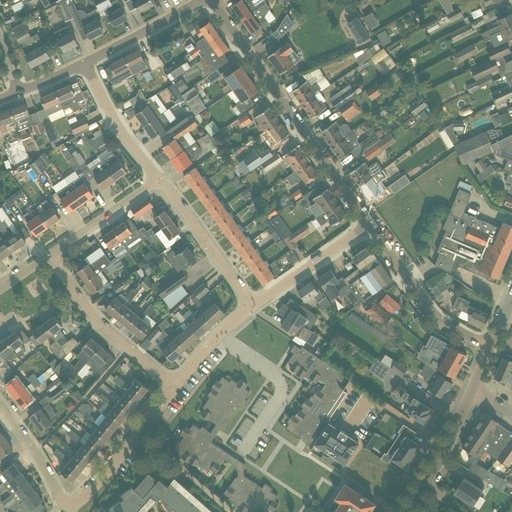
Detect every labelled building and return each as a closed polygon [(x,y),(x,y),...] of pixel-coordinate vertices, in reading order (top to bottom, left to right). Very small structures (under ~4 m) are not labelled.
[(0,0),(3,4),(5,9),(11,6),(14,12),(24,7),(23,5),(20,0),(0,0)] [(73,18),(68,6),(64,0),(59,0),(56,2),(65,22),(73,18)] [(71,0),(67,0),(65,1),(68,6),(73,18),(74,20),(78,29),(84,27),(89,38),(91,38),(92,39),(95,37),(95,35),(103,31),(98,23),(97,20),(93,13),(92,11),(87,14),(86,13),(85,12),(83,10),(81,10),(79,10),(77,10),(74,3),(73,4),(71,0)] [(103,10),(106,16),(103,17),(106,24),(111,21),(114,26),(127,19),(122,9),(122,8),(117,0),(116,0),(111,3),(112,5),(103,10)] [(128,0),(125,2),(130,12),(136,9),(138,13),(153,5),(150,0),(128,0)] [(238,15),(241,19),(253,11),(261,6),(265,2),(266,2),(263,0),(237,0),(233,3),(234,4),(232,6),(238,15)] [(55,2),(43,8),(46,13),(51,11),(50,10),(57,7),(55,2)] [(266,2),(241,19),(245,24),(251,33),(260,27),(261,29),(269,23),(265,17),(270,9),(269,7),(266,2)] [(462,15),(458,7),(447,14),(451,21),(462,15)] [(372,13),(364,18),(371,29),(379,24),(372,13)] [(487,31),(489,36),(511,25),(511,13),(498,20),(500,24),(487,30),(487,31)] [(287,14),(277,30),(282,37),(294,25),(287,14)] [(359,44),(370,37),(357,17),(346,24),(359,44)] [(189,33),(196,28),(190,20),(183,25),(189,33)] [(209,30),(213,27),(209,22),(200,28),(200,29),(196,32),(199,36),(196,38),(198,41),(205,36),(210,32),(209,30)] [(20,45),(29,40),(29,41),(32,39),(23,23),(20,24),(20,25),(12,30),(20,45)] [(454,42),(473,32),(469,25),(450,34),(454,42)] [(491,60),(494,59),(510,51),(505,43),(506,40),(511,37),(511,25),(489,36),(495,47),(487,51),(491,60)] [(58,40),(64,51),(77,44),(73,35),(71,33),(67,26),(54,33),(58,40)] [(198,47),(193,50),(197,55),(199,53),(202,51),(200,49),(210,42),(219,36),(216,31),(213,27),(209,30),(210,32),(205,36),(198,41),(195,43),(196,45),(198,47)] [(385,30),(377,35),(383,46),(391,42),(385,30)] [(220,47),(224,44),(222,40),(219,36),(210,42),(200,49),(202,51),(199,53),(201,57),(214,48),(219,44),(220,47)] [(281,74),(289,68),(294,64),(288,56),(294,51),(284,38),(270,48),(273,52),(268,56),(281,74)] [(28,46),(27,44),(21,47),(32,67),(49,57),(45,48),(43,45),(40,39),(28,46)] [(391,54),(401,48),(398,43),(388,49),(391,54)] [(228,49),(224,44),(220,47),(219,44),(214,48),(201,57),(209,67),(203,71),(207,76),(218,68),(215,64),(222,59),(220,55),(228,49)] [(368,48),(352,55),(359,66),(381,50),(377,44),(369,49),(368,48)] [(451,56),(456,65),(473,55),(468,46),(451,56)] [(384,48),(371,58),(375,64),(382,59),(390,69),(395,66),(388,54),(384,48)] [(124,57),(129,68),(133,74),(133,75),(150,66),(146,59),(144,60),(138,50),(124,57)] [(192,58),(197,55),(193,50),(188,53),(192,58)] [(109,77),(113,85),(133,74),(129,68),(124,57),(109,65),(114,74),(109,77)] [(390,69),(382,59),(375,64),(374,65),(382,75),(390,69)] [(499,69),(494,59),(491,60),(470,70),(475,81),(499,69)] [(232,88),(248,76),(237,62),(222,73),(232,88)] [(181,66),(170,73),(174,79),(184,71),(181,66)] [(160,67),(152,73),(163,89),(171,83),(160,67)] [(414,74),(411,67),(406,69),(409,76),(414,74)] [(301,86),(293,92),(302,105),(314,97),(313,95),(318,91),(320,90),(321,91),(330,85),(319,69),(303,76),(307,81),(301,86)] [(153,78),(148,71),(142,74),(146,82),(153,78)] [(469,93),(493,81),(490,75),(466,87),(469,93)] [(258,91),(248,76),(232,88),(241,101),(235,105),(241,114),(247,110),(255,105),(249,97),(258,91)] [(174,84),(181,93),(188,88),(182,79),(174,84)] [(174,100),(176,103),(183,99),(173,84),(166,88),(174,100)] [(336,109),(356,95),(349,84),(335,94),(338,98),(332,102),(336,109)] [(382,94),(375,84),(366,91),(372,100),(382,94)] [(63,109),(66,116),(77,111),(79,105),(78,102),(85,99),(82,92),(74,95),(70,85),(55,91),(63,109)] [(44,129),(45,132),(46,133),(54,130),(51,122),(66,116),(63,109),(55,91),(40,98),(45,109),(37,112),(41,122),(44,129)] [(141,91),(138,93),(137,94),(136,96),(136,97),(129,100),(130,102),(133,107),(146,100),(141,91)] [(312,119),(320,113),(327,109),(322,103),(325,101),(318,91),(313,95),(314,97),(302,105),(312,119)] [(135,114),(144,126),(161,114),(157,109),(160,107),(155,101),(153,102),(150,98),(146,100),(133,107),(138,113),(135,114)] [(199,98),(189,105),(191,108),(201,101),(199,98)] [(419,103),(410,109),(414,115),(426,106),(421,99),(418,101),(419,103)] [(355,109),(350,102),(339,110),(344,117),(355,109)] [(10,110),(14,121),(18,130),(33,124),(25,104),(10,110)] [(267,129),(268,130),(279,122),(270,108),(255,118),(259,123),(261,122),(266,130),(267,129)] [(10,110),(0,113),(0,129),(1,134),(7,132),(4,125),(14,121),(10,110)] [(423,111),(419,114),(424,120),(427,118),(423,111)] [(502,124),(511,119),(511,118),(509,112),(499,116),(502,124)] [(161,114),(144,126),(152,138),(171,124),(170,123),(163,113),(161,114)] [(178,128),(189,120),(185,113),(176,119),(170,123),(171,124),(175,130),(178,128)] [(498,113),(490,116),(495,127),(502,124),(499,116),(498,113)] [(198,114),(195,116),(200,123),(203,121),(199,114),(198,114)] [(247,115),(238,121),(241,125),(243,127),(251,121),(247,115)] [(84,118),(75,122),(70,125),(76,137),(82,134),(90,130),(88,126),(84,118)] [(182,133),(184,135),(198,125),(193,118),(189,120),(178,128),(182,133)] [(44,129),(41,122),(32,126),(36,136),(45,132),(44,129)] [(266,130),(260,134),(270,147),(274,144),(274,145),(281,141),(289,135),(279,122),(268,130),(267,129),(266,130)] [(330,127),(322,133),(326,138),(324,139),(328,145),(330,144),(331,146),(349,134),(352,132),(347,124),(343,124),(339,127),(336,122),(330,127)] [(207,131),(211,136),(219,130),(215,125),(207,131)] [(444,129),(454,145),(460,143),(449,125),(444,129)] [(491,129),(485,131),(486,132),(491,144),(496,141),(491,130),(491,129)] [(94,137),(92,139),(93,140),(103,134),(100,130),(93,134),(94,137)] [(354,130),(352,132),(331,146),(332,147),(331,149),(335,154),(336,153),(341,160),(356,149),(352,144),(357,140),(358,135),(354,130)] [(363,151),(380,139),(379,138),(383,135),(379,130),(375,133),(375,132),(359,144),(363,151)] [(460,143),(454,145),(454,146),(462,165),(494,152),(500,149),(511,154),(511,133),(496,141),(491,144),(486,132),(485,131),(460,143)] [(29,132),(20,135),(24,145),(32,141),(29,132)] [(190,145),(184,135),(182,133),(162,147),(171,159),(190,145)] [(216,147),(215,145),(211,139),(207,134),(202,137),(211,150),(216,147)] [(211,139),(215,145),(222,141),(217,134),(211,139)] [(87,141),(93,151),(98,147),(93,140),(92,139),(92,138),(87,141)] [(378,143),(364,154),(369,161),(383,151),(378,143)] [(190,145),(171,159),(179,171),(198,157),(194,152),(195,151),(190,145)] [(101,161),(115,181),(126,172),(118,160),(109,148),(97,156),(98,157),(101,161)] [(256,151),(243,160),(251,171),(273,155),(268,148),(259,155),(256,151)] [(299,149),(290,154),(284,159),(287,164),(291,162),(296,170),(297,170),(308,162),(299,149)] [(509,172),(511,172),(511,154),(500,149),(494,152),(495,154),(497,155),(497,156),(508,160),(504,169),(509,172)] [(79,152),(72,157),(79,166),(82,171),(88,167),(86,166),(84,162),(85,161),(79,152)] [(29,165),(31,167),(34,172),(36,174),(37,176),(47,169),(46,167),(52,163),(45,153),(28,162),(29,165)] [(278,154),(262,166),(266,171),(282,160),(278,154)] [(72,157),(68,160),(75,171),(77,175),(82,171),(79,166),(72,157)] [(480,159),(474,163),(481,172),(484,169),(486,167),(480,159)] [(103,189),(115,181),(101,161),(89,170),(103,189)] [(377,161),(369,167),(365,163),(351,174),(360,187),(372,178),(383,170),(377,161)] [(297,170),(296,170),(286,177),(292,185),(298,180),(303,186),(318,176),(308,162),(297,170)] [(486,167),(484,169),(488,174),(494,170),(490,165),(486,167)] [(372,178),(360,187),(369,200),(384,189),(379,183),(387,177),(383,170),(372,178)] [(56,192),(78,176),(74,171),(52,186),(56,192)] [(410,182),(405,175),(388,186),(394,194),(410,182)] [(72,192),(81,204),(93,195),(79,176),(79,177),(68,185),(72,192)] [(189,191),(249,274),(254,271),(260,280),(275,269),(271,263),(268,265),(206,179),(189,191)] [(471,195),(472,191),(470,190),(472,186),(464,183),(460,190),(449,215),(461,220),(464,213),(471,195)] [(56,193),(63,204),(69,212),(81,204),(72,192),(68,185),(56,193)] [(290,195),(294,201),(304,194),(300,188),(290,195)] [(20,190),(15,194),(18,198),(24,194),(20,190)] [(310,208),(316,218),(325,211),(337,203),(328,190),(313,200),(315,204),(310,208)] [(305,196),(295,203),(300,210),(310,203),(305,196)] [(39,215),(47,227),(59,219),(45,199),(40,203),(45,211),(39,215)] [(131,210),(136,217),(152,206),(147,199),(131,210)] [(325,211),(316,218),(321,226),(328,221),(332,227),(346,217),(337,203),(325,211)] [(278,214),(272,206),(264,212),(269,220),(278,214)] [(153,218),(161,229),(172,221),(164,210),(153,218)] [(27,224),(29,227),(35,235),(47,227),(39,215),(33,219),(27,212),(22,215),(27,223),(27,224)] [(443,229),(447,230),(455,234),(507,256),(511,243),(511,226),(503,223),(500,229),(464,213),(461,220),(449,215),(443,229)] [(283,225),(276,216),(270,221),(276,230),(283,225)] [(25,242),(20,234),(17,231),(14,233),(4,220),(2,222),(0,218),(0,233),(12,251),(25,242)] [(112,229),(125,247),(141,235),(136,229),(131,232),(124,221),(112,229)] [(169,240),(171,238),(179,232),(172,221),(161,229),(169,240)] [(101,236),(109,248),(110,248),(114,254),(125,247),(112,229),(101,236)] [(300,229),(290,235),(283,240),(290,250),(296,245),(294,241),(304,234),(300,229)] [(507,256),(455,234),(447,230),(441,243),(437,253),(440,254),(435,266),(450,272),(460,267),(486,278),(486,279),(493,283),(495,278),(498,278),(507,256)] [(0,233),(0,259),(12,251),(0,233)] [(159,239),(155,233),(148,238),(152,244),(159,239)] [(186,248),(178,254),(177,253),(176,254),(171,247),(164,252),(166,255),(166,256),(178,273),(156,288),(163,299),(188,280),(182,271),(187,267),(195,261),(186,248)] [(354,282),(379,264),(380,264),(368,247),(353,258),(359,268),(349,275),(354,282)] [(143,256),(147,261),(154,256),(150,251),(143,256)] [(95,274),(96,275),(111,264),(105,254),(89,265),(88,264),(77,271),(84,282),(95,274)] [(117,256),(111,261),(118,271),(123,279),(130,275),(124,267),(117,256)] [(153,260),(141,268),(146,276),(153,272),(151,266),(155,263),(153,260)] [(354,282),(348,286),(351,291),(356,299),(359,303),(360,304),(392,281),(379,264),(354,282)] [(351,291),(348,286),(342,278),(338,281),(330,270),(318,279),(332,299),(339,294),(341,298),(351,291)] [(103,286),(96,275),(95,274),(84,282),(93,293),(103,286)] [(147,276),(139,284),(148,291),(153,285),(147,276)] [(434,281),(440,292),(448,288),(441,277),(434,281)] [(113,295),(128,286),(124,281),(110,290),(113,295)] [(317,303),(323,310),(331,305),(325,297),(324,298),(320,293),(318,294),(310,283),(298,292),(305,301),(313,296),(317,303)] [(203,284),(193,293),(196,295),(191,299),(195,303),(199,299),(198,298),(208,290),(203,284)] [(138,293),(133,288),(129,293),(134,298),(138,293)] [(111,301),(105,309),(114,316),(123,305),(127,300),(124,298),(125,297),(120,293),(114,298),(114,297),(111,301)] [(130,303),(134,298),(129,293),(125,297),(124,298),(127,300),(130,303)] [(378,303),(391,314),(399,305),(386,294),(378,303)] [(471,317),(468,324),(483,329),(488,316),(474,309),(467,306),(469,302),(457,296),(456,298),(452,307),(458,310),(458,309),(472,316),(471,317)] [(204,304),(199,299),(195,303),(199,308),(204,304)] [(375,302),(366,311),(381,324),(389,314),(375,302)] [(151,303),(147,308),(152,313),(156,308),(151,303)] [(224,314),(214,303),(205,310),(205,311),(215,322),(224,314)] [(302,325),(309,329),(316,318),(314,316),(315,315),(300,305),(295,311),(284,303),(277,313),(286,319),(300,328),(302,325)] [(123,324),(132,312),(123,305),(114,316),(123,324)] [(147,308),(143,313),(148,317),(152,313),(147,308)] [(199,312),(197,310),(192,314),(206,330),(215,322),(205,311),(205,310),(203,308),(199,312)] [(174,315),(177,319),(182,315),(178,311),(174,315)] [(123,324),(132,331),(141,320),(132,312),(123,324)] [(206,330),(192,314),(186,320),(184,322),(184,323),(187,326),(197,337),(206,330)] [(182,315),(177,319),(182,324),(184,323),(184,322),(186,320),(182,315)] [(54,316),(43,325),(51,335),(56,341),(61,348),(68,342),(64,336),(58,329),(62,327),(54,316)] [(81,320),(75,318),(73,324),(79,326),(81,320)] [(312,332),(309,329),(302,325),(300,328),(286,319),(280,326),(295,336),(295,335),(305,342),(312,332)] [(141,320),(132,331),(142,339),(151,327),(141,320)] [(32,333),(38,341),(40,343),(51,335),(43,325),(32,333)] [(169,336),(159,325),(156,328),(161,332),(159,335),(163,339),(164,340),(166,338),(169,336)] [(188,345),(197,337),(187,326),(183,330),(180,326),(175,330),(179,334),(178,334),(188,345)] [(156,328),(147,338),(152,342),(159,335),(161,332),(156,328)] [(15,331),(4,340),(12,350),(18,357),(26,350),(21,344),(23,342),(26,343),(30,340),(29,338),(22,329),(17,333),(15,331)] [(170,342),(180,353),(188,345),(178,334),(170,342)] [(432,343),(428,349),(460,366),(463,361),(464,361),(465,360),(465,359),(466,359),(466,358),(466,357),(466,356),(465,356),(466,354),(452,347),(451,346),(435,337),(432,343)] [(78,355),(81,358),(73,368),(63,359),(54,369),(67,381),(75,373),(77,374),(101,347),(90,338),(84,346),(82,348),(83,349),(78,355)] [(68,342),(61,348),(66,355),(66,356),(78,343),(72,338),(68,342)] [(163,339),(156,346),(160,350),(170,361),(180,353),(170,342),(166,338),(164,340),(163,339)] [(12,351),(12,350),(4,340),(0,342),(0,373),(6,368),(1,362),(3,361),(4,362),(8,359),(9,360),(17,357),(12,351)] [(66,355),(61,348),(56,341),(50,346),(60,360),(66,355)] [(351,349),(356,352),(359,347),(354,344),(351,349)] [(286,427),(286,428),(308,443),(326,416),(330,411),(333,406),(336,401),(340,396),(343,391),(351,379),(320,358),(314,355),(302,346),(300,349),(294,345),(290,351),(293,353),(288,361),(293,364),(289,369),(296,373),(295,374),(302,379),(304,376),(309,380),(309,378),(316,383),(318,380),(324,384),(320,392),(317,390),(313,396),(311,395),(308,400),(306,399),(301,405),(303,407),(301,411),(298,410),(294,416),(292,415),(287,421),(290,423),(287,427),(286,427)] [(111,356),(101,347),(77,374),(82,379),(91,368),(93,369),(98,363),(106,370),(114,361),(110,357),(111,356)] [(319,348),(314,355),(320,358),(324,352),(319,348)] [(427,351),(425,355),(432,359),(429,364),(428,365),(433,368),(437,371),(436,371),(441,374),(440,375),(451,382),(454,376),(455,376),(456,375),(457,375),(457,374),(457,373),(458,373),(458,372),(457,372),(457,371),(460,366),(428,349),(427,351)] [(511,361),(503,357),(494,377),(505,382),(504,384),(511,391),(511,361)] [(368,371),(381,379),(389,368),(376,359),(368,371)] [(407,369),(395,361),(391,368),(402,376),(407,369)] [(437,371),(433,368),(424,382),(431,386),(429,390),(443,399),(452,384),(451,383),(440,375),(441,374),(436,371),(437,371)] [(26,379),(30,384),(37,378),(33,373),(26,379)] [(118,384),(121,379),(117,375),(113,380),(113,381),(118,384)] [(182,445),(177,452),(182,456),(180,458),(187,463),(188,462),(195,466),(196,464),(207,471),(209,469),(215,473),(220,466),(219,465),(224,458),(236,467),(238,476),(236,478),(234,477),(228,486),(223,493),(229,497),(227,499),(238,507),(237,509),(240,511),(266,511),(269,508),(273,511),(278,504),(274,501),(278,496),(270,491),(272,489),(265,484),(262,488),(244,476),(242,468),(245,464),(244,464),(211,442),(237,404),(243,408),(247,401),(245,399),(249,392),(244,389),(247,385),(240,380),(237,384),(231,379),(229,382),(222,377),(218,382),(216,381),(211,388),(212,389),(207,395),(209,397),(202,408),(204,410),(200,415),(208,420),(215,425),(210,433),(207,431),(201,427),(199,429),(192,425),(189,430),(184,427),(180,434),(183,437),(179,443),(182,445)] [(14,397),(24,389),(16,378),(6,386),(14,397)] [(37,378),(30,384),(34,389),(41,383),(37,378)] [(57,387),(63,383),(59,378),(54,382),(57,387)] [(126,383),(121,379),(118,384),(122,388),(126,383)] [(128,389),(140,399),(148,389),(136,380),(128,389)] [(67,389),(63,384),(47,397),(51,402),(67,389)] [(24,389),(14,397),(22,407),(32,399),(24,389)] [(121,398),(132,408),(140,399),(128,389),(121,398)] [(73,395),(79,401),(83,396),(78,390),(73,395)] [(409,404),(404,412),(423,424),(429,414),(427,413),(430,409),(421,403),(422,402),(404,392),(400,398),(409,404)] [(101,393),(97,398),(102,402),(106,397),(101,393)] [(111,401),(106,397),(102,402),(103,403),(107,406),(111,401)] [(113,407),(125,417),(132,408),(121,398),(113,407)] [(40,431),(48,425),(51,423),(50,422),(56,417),(52,411),(53,410),(48,403),(30,417),(40,431)] [(87,421),(91,416),(89,414),(94,409),(87,403),(81,404),(77,409),(84,414),(82,416),(86,420),(87,421)] [(103,403),(98,410),(106,417),(117,426),(125,417),(113,407),(109,404),(107,406),(103,403)] [(473,430),(504,451),(505,452),(511,440),(511,433),(484,414),(473,430)] [(87,421),(92,424),(94,422),(96,420),(91,416),(87,421)] [(98,426),(110,435),(117,426),(106,417),(98,426)] [(328,422),(314,443),(344,463),(358,442),(346,434),(346,433),(341,430),(340,430),(328,422)] [(401,433),(394,444),(413,456),(421,445),(412,439),(417,433),(404,424),(399,432),(401,433)] [(91,435),(102,444),(110,435),(98,426),(91,435)] [(73,439),(77,434),(71,430),(67,435),(73,439)] [(473,430),(462,447),(462,448),(462,447),(472,454),(468,460),(473,463),(473,462),(474,463),(478,458),(483,451),(484,450),(498,460),(504,451),(473,430)] [(373,431),(370,436),(377,441),(380,436),(373,431)] [(73,439),(77,443),(81,438),(77,434),(73,439)] [(83,444),(95,453),(102,444),(91,435),(83,444)] [(2,437),(0,438),(0,458),(3,456),(12,449),(2,437)] [(498,460),(491,470),(501,477),(505,474),(501,472),(505,465),(506,466),(511,456),(511,440),(505,452),(504,451),(498,460)] [(87,462),(95,453),(83,444),(76,453),(87,462)] [(384,454),(381,459),(388,463),(391,459),(405,468),(413,457),(393,444),(386,455),(384,454)] [(57,457),(61,453),(57,449),(53,453),(57,457)] [(62,461),(66,457),(61,453),(57,457),(62,461)] [(68,462),(79,471),(87,462),(76,453),(68,462)] [(4,485),(21,472),(19,470),(13,463),(10,465),(7,461),(0,466),(0,479),(3,483),(2,483),(4,485)] [(60,476),(62,473),(72,481),(79,471),(68,462),(60,472),(59,470),(57,473),(60,476)] [(473,463),(468,470),(494,486),(499,478),(474,463),(473,462),(473,463)] [(28,482),(21,472),(4,485),(2,483),(0,484),(0,490),(1,491),(6,488),(11,495),(28,482)] [(137,511),(142,507),(142,508),(147,502),(147,501),(149,498),(152,501),(157,500),(159,498),(161,500),(160,501),(165,508),(167,505),(175,511),(174,511),(205,511),(198,505),(197,505),(194,502),(184,493),(180,490),(181,490),(174,484),(174,485),(170,490),(167,487),(159,479),(157,481),(148,474),(134,490),(132,488),(125,492),(127,495),(121,502),(120,501),(113,506),(115,508),(111,511),(137,511)] [(455,492),(466,500),(461,506),(466,511),(471,511),(475,508),(472,506),(484,488),(476,483),(475,486),(464,478),(455,492)] [(16,510),(20,507),(18,504),(35,491),(28,482),(11,495),(2,502),(7,509),(12,506),(16,510)] [(368,511),(374,504),(371,502),(369,501),(344,484),(335,498),(324,491),(321,489),(319,492),(319,493),(317,496),(327,503),(329,500),(332,501),(339,506),(335,511),(368,511)] [(20,507),(24,511),(40,511),(41,511),(42,510),(44,508),(45,507),(44,506),(44,507),(39,504),(43,501),(35,491),(18,504),(20,507)]
